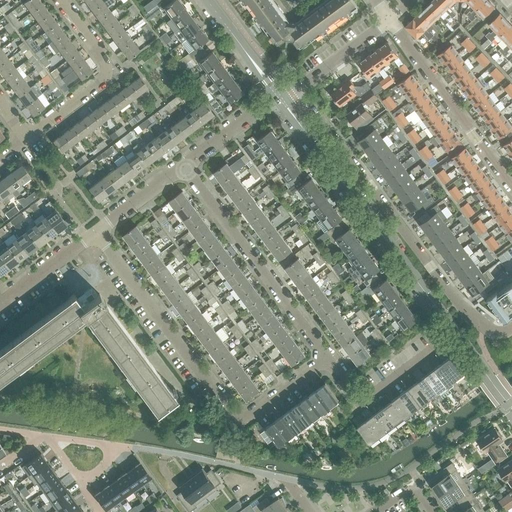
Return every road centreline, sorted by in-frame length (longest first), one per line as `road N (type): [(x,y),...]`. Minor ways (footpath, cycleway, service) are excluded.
road 1 (tertiary): [(511,408),(280,94)]
road 2 (residential): [(326,359),(238,421),(96,231)]
road 3 (residential): [(481,325),(297,86)]
road 4 (residential): [(184,167),(326,359)]
road 5 (residential): [(391,22),(511,187)]
road 6 (residential): [(27,139),(118,71),(63,0)]
road 7 (residential): [(164,453),(287,479),(312,511)]
road 8 (residential): [(326,359),(360,404),(439,347)]
road 9 (residential): [(96,231),(0,307)]
road 10 (residential): [(280,94),(184,167)]
